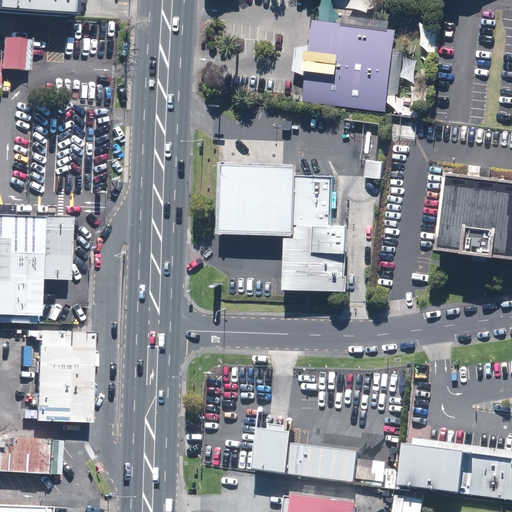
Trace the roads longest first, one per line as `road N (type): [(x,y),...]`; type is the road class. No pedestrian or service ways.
road 1 (unclassified): [(155,331),(358,336),(511,317)]
road 2 (primary): [(155,331),(169,0)]
road 3 (primary): [(149,511),(155,331)]
